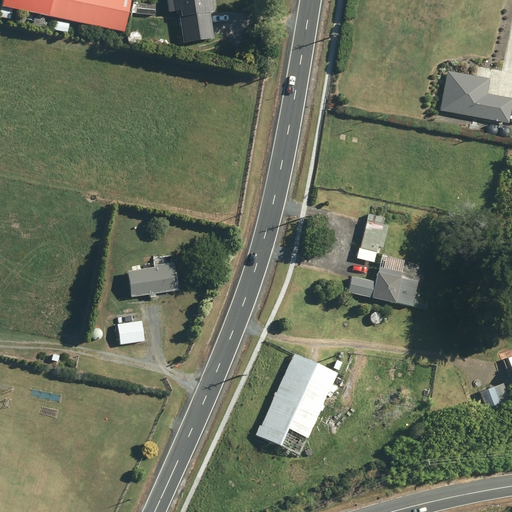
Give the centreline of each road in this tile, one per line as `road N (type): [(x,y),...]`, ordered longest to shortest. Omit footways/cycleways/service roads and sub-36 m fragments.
road 1 (unclassified): [(311,0),(267,231),(155,511)]
road 2 (unclassified): [(383,511),(511,491)]
